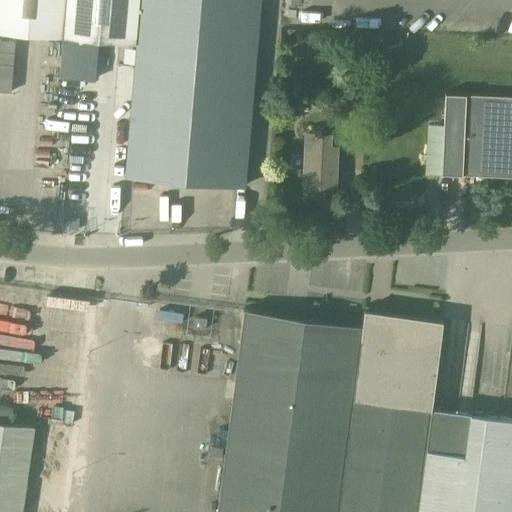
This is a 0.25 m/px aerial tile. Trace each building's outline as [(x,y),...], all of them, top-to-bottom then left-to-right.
[(0,0),(0,31),(99,40),(136,43),(125,175),(245,186),(261,0),(0,0)] [(350,88),(349,111),(361,111),(362,89),(350,88)] [(425,122),(424,172),(511,174),(511,93),(440,92),(439,122),(425,122)] [(333,186),(335,147),(327,146),(328,134),(308,133),(306,185),(333,186)] [(217,511),(422,511),(431,453),(470,459),(476,413),(431,407),(352,396),(362,324),(245,308),(217,511)] [(352,396),(431,407),(443,319),(364,309),(363,324),(362,324),(352,396)] [(205,329),(207,318),(194,316),(192,327),(205,329)] [(21,511),(33,426),(10,423),(12,407),(0,405),(0,511),(21,511)] [(431,453),(422,511),(511,511),(511,418),(476,413),(470,459),(431,453)]
